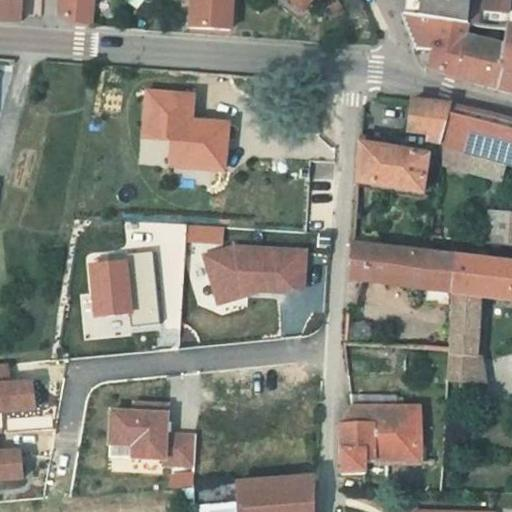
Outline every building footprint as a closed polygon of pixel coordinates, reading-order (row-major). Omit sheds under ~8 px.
[(0,0),(0,16),(16,18),(17,0),(0,0)] [(91,0),(61,0),(61,7),(66,16),(90,19),(91,0)] [(188,0),(187,21),(227,24),(228,0),(188,0)] [(421,0),(415,7),(461,16),(463,0),(421,0)] [(463,0),(461,16),(498,20),(499,0),(463,0)] [(461,16),(415,7),(394,3),(411,41),(421,43),(419,58),(451,67),(458,30),(461,16)] [(511,21),(498,20),(497,35),(493,79),(511,84),(511,21)] [(482,76),(493,79),(497,35),(458,30),(451,67),(482,76)] [(171,119),(191,120),(192,94),(147,92),(144,137),(169,139),(171,119)] [(442,124),(445,101),(410,97),(408,131),(427,134),(427,140),(438,142),(442,124)] [(442,124),(438,142),(511,162),(511,209),(492,207),(489,235),(511,238),(511,117),(479,107),(445,101),(442,124)] [(169,139),(168,159),(199,160),(199,168),(222,169),(225,122),(191,120),(171,119),(169,139)] [(414,188),(419,149),(365,141),(355,139),(353,181),(414,188)] [(167,167),(199,168),(199,160),(168,159),(167,167)] [(223,227),(189,226),(189,242),(222,243),(223,227)] [(455,232),(433,229),(432,242),(430,251),(453,254),(455,232)] [(410,239),(409,248),(430,251),(432,242),(410,239)] [(348,277),(360,278),(451,289),(453,254),(430,251),(409,248),(350,240),(348,277)] [(255,293),(253,289),(302,291),(304,250),(241,248),(240,246),(205,256),(219,304),(255,293)] [(447,347),(445,377),(476,378),(473,343),(479,292),(511,296),(511,263),(485,260),(486,248),(475,247),(474,257),(453,254),(451,289),(447,347)] [(99,314),(128,311),(129,326),(159,323),(151,253),(121,257),(122,263),(94,266),(99,314)] [(0,365),(0,411),(32,408),(29,381),(7,383),(5,365),(0,365)] [(400,403),(399,395),(380,395),(380,404),(348,405),(347,421),(336,420),(334,469),(359,471),(362,457),(414,458),(414,403),(400,403)] [(347,396),(348,405),(380,404),(380,395),(347,396)] [(109,444),(132,445),(132,457),(163,458),(163,464),(193,465),(194,436),(167,434),(168,412),(110,409),(109,444)] [(0,480),(20,479),(18,451),(0,452),(0,480)] [(234,511),(307,511),(309,474),(234,479),(234,511)]
